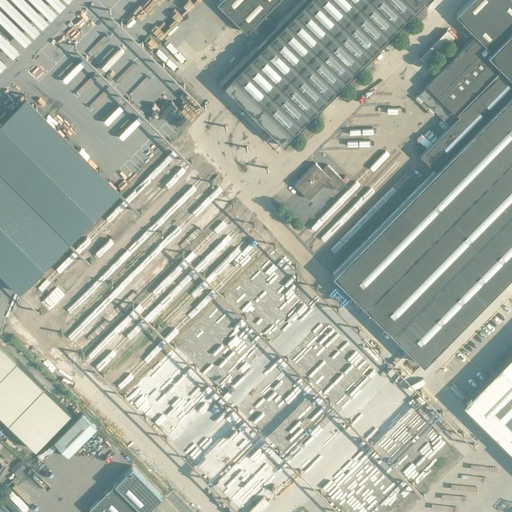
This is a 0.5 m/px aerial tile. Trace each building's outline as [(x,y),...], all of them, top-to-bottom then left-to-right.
[(217,0),(217,1),(246,30),(275,0),(217,0)] [(298,0),(219,80),(226,87),(228,86),(278,135),(276,137),(283,143),(423,0),(298,0)] [(511,0),(466,0),(455,11),(476,31),(426,82),(426,83),(418,91),(449,122),(423,148),(418,143),(415,146),(420,151),(419,151),(436,167),(333,271),(423,360),(511,269),(511,0)] [(213,52),(220,58),(236,39),(230,34),(213,52)] [(174,66),(176,68),(187,56),(169,39),(160,49),(176,64),(174,66)] [(136,53),(132,55),(137,65),(142,62),(136,53)] [(369,69),(351,86),(355,91),(373,74),(369,69)] [(119,191),(24,93),(0,117),(0,269),(18,288),(119,191)] [(388,113),(392,109),(387,104),(383,108),(367,93),(360,100),(408,148),(416,141),(388,113)] [(108,148),(114,154),(129,138),(122,132),(108,148)] [(334,184),(337,188),(345,180),(327,162),(322,167),(315,160),(294,182),(308,196),(322,182),(326,185),(327,184),(331,187),(334,184)] [(209,219),(216,213),(212,208),(208,212),(210,214),(207,217),(209,219)] [(110,298),(125,284),(121,280),(106,294),(110,298)] [(123,327),(127,331),(145,312),(141,308),(123,327)] [(70,410),(15,357),(0,342),(0,412),(35,447),(70,410)] [(221,357),(214,366),(231,382),(254,358),(241,347),(227,362),(221,357)] [(511,349),(460,402),(511,453),(511,349)] [(197,450),(214,467),(255,427),(253,421),(218,385),(225,383),(224,380),(219,375),(212,376),(209,370),(204,371),(205,374),(186,355),(183,358),(185,366),(175,368),(179,375),(174,380),(177,383),(176,383),(165,394),(168,398),(166,400),(167,406),(170,412),(165,416),(168,421),(182,436),(183,442),(192,451),(197,450)] [(96,426),(81,411),(53,440),(67,455),(96,426)] [(51,440),(44,447),(49,452),(56,445),(51,440)] [(89,506),(94,511),(141,511),(161,493),(131,463),(89,506)]
